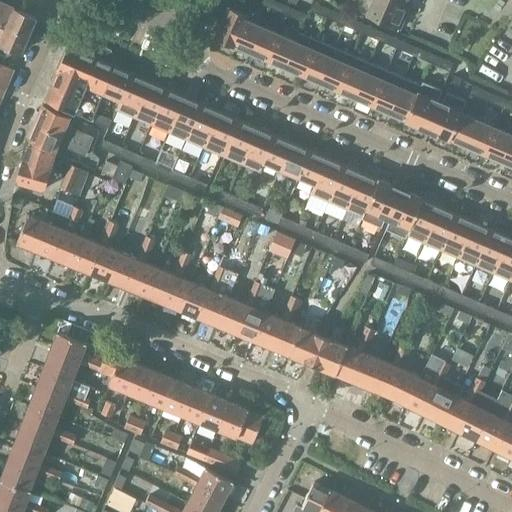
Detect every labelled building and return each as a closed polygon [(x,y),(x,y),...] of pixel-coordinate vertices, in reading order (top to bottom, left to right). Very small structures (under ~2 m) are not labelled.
[(274,0),(273,0),(270,8),(287,15),(291,7),(274,0)] [(408,8),(389,0),(358,0),(371,6),(367,15),(399,29),(408,8)] [(411,0),(389,0),(408,8),(411,0)] [(313,2),(309,10),(327,18),(330,9),(313,2)] [(0,40),(14,8),(12,12),(0,6),(0,40)] [(229,7),(215,39),(233,46),(245,19),(247,15),(232,9),(229,7)] [(291,7),(287,15),(304,23),(308,14),(291,7)] [(14,8),(0,40),(0,42),(0,43),(21,52),(36,18),(14,8)] [(330,9),(327,18),(344,25),(348,17),(330,9)] [(348,17),(344,25),(361,33),(365,24),(348,17)] [(245,19),(233,46),(233,47),(234,46),(250,53),(262,27),(245,19)] [(365,24),(361,33),(379,40),(382,32),(365,24)] [(262,27),(250,53),(267,61),(279,34),(262,27)] [(296,42),(285,68),(302,76),(314,49),(318,40),(300,32),(296,41),(296,42)] [(382,32),(379,40),(396,48),(400,39),(382,32)] [(279,34),(267,61),(285,68),(296,42),(296,41),(279,34)] [(84,84),(101,46),(80,37),(74,40),(71,46),(68,45),(67,50),(63,48),(55,66),(58,68),(44,100),(71,112),(77,96),(73,79),(84,84)] [(400,39),(396,48),(413,55),(417,47),(400,39)] [(318,40),(302,76),(319,83),(335,47),(318,40)] [(103,92),(115,66),(110,63),(113,57),(110,50),(101,46),(84,84),(103,92)] [(335,47),(319,83),(337,91),(352,55),(335,47)] [(417,47),(413,55),(431,63),(434,54),(417,47)] [(434,54),(431,63),(450,71),(453,63),(434,54)] [(352,55),(337,91),(354,98),(370,62),(352,55)] [(370,62),(354,98),(371,106),(383,79),(387,70),(370,62)] [(0,91),(5,90),(3,86),(10,69),(13,70),(14,69),(1,64),(0,63),(0,91)] [(120,100),(133,73),(115,66),(103,92),(104,93),(120,100)] [(383,79),(371,106),(389,114),(400,87),(404,77),(387,70),(383,79)] [(120,100),(116,109),(134,117),(150,81),(133,73),(120,100)] [(400,87),(389,114),(406,121),(418,94),(422,85),(421,85),(404,77),(400,87)] [(150,81),(134,117),(151,124),(167,88),(150,81)] [(418,94),(406,121),(421,128),(427,130),(440,101),(438,100),(442,90),(422,82),(421,85),(422,85),(418,94)] [(473,85),(469,93),(486,101),(490,92),(473,85)] [(167,88),(151,124),(169,132),(184,96),(167,88)] [(440,101),(427,130),(434,133),(449,140),(461,113),(466,101),(447,92),(442,102),(440,101)] [(490,92),(486,101),(504,108),(507,100),(490,92)] [(184,96),(169,132),(186,139),(202,103),(184,96)] [(202,103),(186,139),(203,147),(219,111),(202,103)] [(69,116),(42,105),(34,123),(62,134),(77,141),(89,146),(93,137),(66,125),(69,116)] [(219,111),(203,147),(221,154),(237,118),(219,111)] [(112,119),(96,113),(92,121),(108,128),(112,119)] [(461,113),(449,140),(467,147),(478,120),(461,113)] [(240,120),(224,156),(242,163),(258,127),(240,120)] [(478,120),(467,147),(484,155),(496,128),(478,120)] [(85,156),(89,146),(77,141),(62,134),(34,123),(27,141),(54,152),(57,144),(85,156)] [(258,127),(242,163),(259,171),(263,162),(275,135),(258,127)] [(511,135),(496,128),(484,155),(501,162),(511,137),(511,135)] [(275,135),(263,162),(281,169),(292,142),(275,135)] [(511,137),(501,162),(511,167),(511,137)] [(101,144),(102,149),(113,153),(116,144),(103,139),(101,144)] [(26,141),(21,161),(38,166),(39,162),(50,165),(54,152),(26,141)] [(292,142),(281,169),(290,173),(287,181),(283,189),(291,193),(298,177),(310,150),(292,142)] [(116,144),(113,153),(135,163),(138,154),(116,144)] [(310,150),(298,177),(302,178),(315,184),(327,157),(310,150)] [(138,154),(135,163),(152,170),(156,162),(138,154)] [(315,184),(311,193),(329,201),(344,165),(327,157),(315,184)] [(120,160),(118,165),(112,179),(125,184),(131,168),(132,166),(120,160)] [(38,166),(21,161),(15,181),(46,189),(52,169),(50,168),(50,165),(39,162),(38,166)] [(156,162),(152,170),(169,177),(173,169),(156,162)] [(65,176),(73,180),(78,168),(70,165),(65,176)] [(344,165),(329,201),(346,208),(361,172),(344,165)] [(173,169),(169,177),(187,185),(190,177),(173,169)] [(132,170),(130,173),(129,177),(140,182),(142,178),(143,174),(132,170)] [(361,172),(346,208),(363,216),(379,180),(361,172)] [(73,180),(65,176),(60,188),(68,191),(73,180)] [(190,177),(187,185),(204,192),(208,184),(190,177)] [(363,216),(361,219),(381,228),(385,217),(388,218),(400,189),(379,180),(363,216)] [(211,186),(208,194),(225,202),(229,193),(211,186)] [(400,189),(388,218),(390,219),(386,229),(405,238),(407,235),(406,235),(422,198),(400,189)] [(229,193),(225,202),(243,209),(247,201),(229,193)] [(406,235),(407,235),(424,242),(439,206),(422,198),(406,235)] [(247,201),(243,209),(260,217),(263,208),(247,201)] [(43,206),(39,218),(47,221),(52,210),(43,206)] [(69,217),(78,221),(82,209),(74,206),(69,217)] [(223,206),(218,219),(237,227),(241,219),(243,215),(223,207),(223,206)] [(439,206),(424,242),(441,250),(457,213),(439,206)] [(265,217),(278,223),(281,216),(282,214),(269,208),(265,217)] [(457,213),(441,250),(458,257),(474,221),(457,213)] [(47,221),(39,218),(28,214),(17,242),(35,249),(47,221)] [(278,223),(278,224),(294,231),(298,223),(281,216),(278,223)] [(65,229),(69,230),(73,232),(78,221),(69,217),(65,229)] [(47,221),(35,249),(54,257),(61,239),(65,241),(69,230),(65,229),(47,221)] [(106,232),(114,236),(119,224),(110,221),(106,232)] [(474,221),(458,257),(476,265),(491,228),(474,221)] [(298,223),(294,231),(311,239),(315,230),(298,223)] [(491,228),(476,265),(493,272),(509,236),(491,228)] [(73,232),(69,230),(65,241),(61,239),(54,257),(72,264),(83,236),(73,232)] [(315,230),(311,239),(329,246),(332,238),(315,230)] [(114,236),(106,232),(101,244),(105,245),(109,247),(114,236)] [(72,264),(90,272),(97,254),(101,256),(105,245),(101,244),(83,236),(72,264)] [(142,247),(150,251),(155,239),(147,236),(142,247)] [(511,237),(509,236),(493,272),(510,280),(511,275),(511,237)] [(332,238),(329,246),(346,254),(350,245),(332,238)] [(119,251),(109,247),(105,245),(101,256),(97,254),(90,272),(108,279),(119,251)] [(350,245),(346,254),(366,262),(369,254),(350,245)] [(137,259),(141,260),(145,262),(150,251),(142,247),(137,259)] [(108,279),(126,287),(134,269),(137,271),(141,260),(137,259),(119,251),(108,279)] [(178,262),(186,265),(191,254),(183,251),(178,262)] [(374,256),(371,265),(390,273),(394,265),(374,256)] [(126,287),(144,294),(156,266),(145,262),(141,260),(137,271),(134,269),(126,287)] [(173,274),(178,275),(182,277),(186,265),(178,262),(173,274)] [(214,277),(223,280),(227,269),(219,265),(214,277)] [(394,265),(390,273),(407,280),(411,272),(394,265)] [(178,275),(173,274),(156,266),(144,294),(163,302),(170,284),(173,285),(178,275)] [(411,272),(407,280),(424,288),(428,279),(411,272)] [(192,281),(182,277),(178,275),(173,285),(170,284),(163,302),(180,309),(192,281)] [(210,288),(214,290),(218,292),(223,280),(214,277),(210,288)] [(428,279),(424,288),(442,295),(445,287),(428,279)] [(251,292),(259,295),(264,284),(256,280),(251,292)] [(214,290),(210,288),(192,281),(180,309),(199,317),(206,299),(210,300),(214,290)] [(445,287),(442,295),(459,303),(463,294),(445,287)] [(228,296),(218,292),(214,290),(210,300),(206,299),(199,317),(217,324),(228,296)] [(246,303),(250,305),(254,307),(259,295),(251,292),(246,303)] [(463,294),(459,303),(476,310),(480,302),(463,294)] [(287,307),(295,310),(300,299),(292,295),(287,307)] [(250,305),(246,303),(228,296),(217,324),(235,332),(243,314),(246,315),(250,305)] [(480,302),(476,310),(494,318),(497,309),(480,302)] [(264,311),(254,307),(250,305),(246,315),(243,314),(235,332),(253,339),(264,311)] [(282,318),(286,320),(291,322),(295,310),(287,307),(282,318)] [(511,315),(497,309),(494,318),(511,325),(511,322),(511,315)] [(286,320),(282,318),(264,311),(253,339),(272,347),(279,329),(282,330),(286,320)] [(308,329),(317,333),(321,321),(313,318),(308,329)] [(301,326),(291,322),(286,320),(282,330),(279,329),(272,347),(289,354),(301,326)] [(289,354),(305,360),(317,333),(308,329),(301,326),(289,354)] [(362,338),(370,341),(375,329),(366,326),(362,338)] [(331,338),(339,342),(344,330),(336,327),(331,338)] [(57,331),(50,350),(68,357),(69,353),(79,357),(81,353),(85,342),(57,331)] [(319,366),(335,373),(347,345),(339,342),(331,338),(319,366)] [(357,349),(361,351),(365,352),(370,341),(362,338),(357,349)] [(398,352),(406,356),(411,344),(403,341),(398,352)] [(335,373),(353,380),(360,362),(357,361),(361,351),(357,349),(347,345),(335,373)] [(465,351),(458,347),(452,359),(459,362),(465,351)] [(50,350),(43,368),(71,379),(78,361),(79,357),(69,353),(68,357),(50,350)] [(99,370),(112,376),(120,356),(107,351),(102,362),(99,370)] [(353,380),(371,388),(383,360),(365,352),(361,351),(357,361),(360,362),(353,380)] [(393,364),(397,366),(401,367),(406,356),(398,352),(393,364)] [(78,361),(99,370),(102,362),(81,353),(79,357),(78,361)] [(420,377),(407,404),(424,412),(433,395),(429,394),(434,384),(430,382),(436,371),(441,360),(431,355),(420,377)] [(109,384),(128,391),(139,364),(120,356),(112,376),(109,384)] [(371,388),(389,395),(396,377),(393,376),(397,366),(393,364),(383,360),(371,388)] [(436,371),(444,375),(449,364),(441,360),(436,371)] [(128,391),(146,399),(157,372),(139,364),(128,391)] [(389,395),(407,404),(420,377),(401,367),(397,366),(393,376),(396,377),(389,395)] [(36,386),(54,393),(55,390),(65,394),(67,389),(71,379),(43,368),(36,386)] [(430,382),(434,384),(438,386),(443,376),(444,375),(436,371),(430,382)] [(146,399),(164,406),(175,379),(157,372),(146,399)] [(433,395),(424,412),(442,421),(455,394),(460,385),(443,376),(438,386),(434,384),(429,394),(433,395)] [(471,388),(479,392),(484,381),(476,377),(471,388)] [(164,406),(182,414),(193,386),(175,379),(164,406)] [(36,386),(28,405),(57,416),(64,398),(65,394),(55,390),(54,393),(36,386)] [(193,386),(182,414),(200,421),(211,394),(193,386)] [(465,399),(469,401),(473,403),(479,392),(471,388),(465,399)] [(67,389),(65,394),(64,398),(87,407),(90,398),(67,389)] [(200,421),(218,429),(229,401),(211,394),(200,421)] [(442,421),(459,430),(468,413),(464,411),(469,401),(465,399),(455,394),(442,421)] [(229,401),(218,429),(252,443),(263,415),(229,401)] [(490,412),(473,403),(469,401),(464,411),(468,413),(459,430),(477,439),(490,412)] [(22,423),(39,430),(41,426),(51,430),(53,426),(57,416),(28,405),(22,423)] [(500,417),(504,419),(508,421),(511,413),(511,408),(506,406),(500,417)] [(477,439),(494,448),(503,430),(499,429),(504,419),(500,417),(490,412),(477,439)] [(494,448),(511,457),(511,456),(511,422),(508,421),(504,419),(499,429),(503,430),(494,448)] [(22,423),(14,442),(42,453),(50,434),(51,430),(41,426),(39,430),(22,423)] [(53,426),(51,430),(50,434),(73,443),(76,435),(53,426)] [(14,442),(7,460),(25,467),(27,463),(37,467),(39,463),(42,453),(14,442)] [(210,448),(202,445),(197,457),(205,461),(210,448)] [(242,461),(210,448),(205,461),(237,474),(242,461)] [(7,460),(0,478),(30,490),(30,489),(28,489),(35,471),(37,467),(27,463),(25,467),(7,460)] [(39,463),(37,467),(35,471),(58,480),(62,472),(39,463)] [(174,473),(185,479),(189,471),(178,465),(174,473)] [(200,477),(198,481),(208,486),(206,489),(223,498),(232,480),(205,466),(200,477)] [(185,479),(196,485),(198,481),(200,477),(189,471),(185,479)] [(0,478),(1,479),(0,482),(0,499),(12,504),(14,500),(24,504),(26,500),(30,490),(0,478)] [(196,485),(187,502),(206,511),(215,511),(223,498),(206,489),(208,486),(198,481),(196,485)] [(318,511),(330,489),(314,481),(301,507),(297,504),(293,511),(318,511)] [(340,511),(347,498),(330,489),(318,511),(340,511)] [(361,511),(365,507),(347,498),(340,511),(361,511)] [(20,511),(22,509),(24,504),(14,500),(12,504),(0,499),(0,511),(20,511)] [(26,500),(24,504),(22,509),(31,511),(47,511),(49,509),(26,500)] [(156,508),(162,511),(167,511),(171,506),(160,500),(156,508)] [(181,511),(206,511),(187,502),(182,511),(181,511)]
